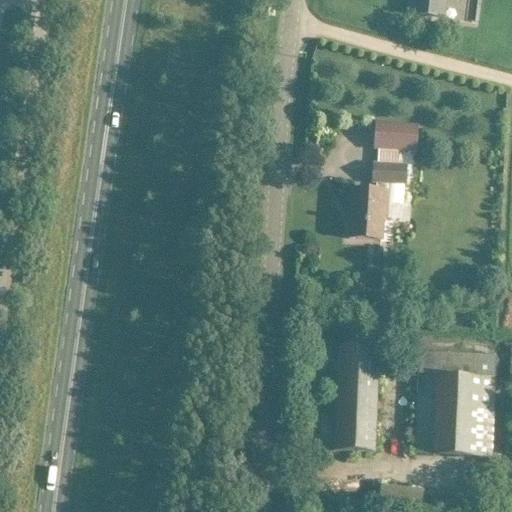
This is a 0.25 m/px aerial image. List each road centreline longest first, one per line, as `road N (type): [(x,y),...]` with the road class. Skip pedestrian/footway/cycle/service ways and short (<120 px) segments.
road 1 (primary): [(50,511),(122,0)]
road 2 (unclassified): [(264,511),(296,0)]
road 3 (unclassified): [(0,307),(43,0)]
road 4 (track): [(293,27),(511,88)]
